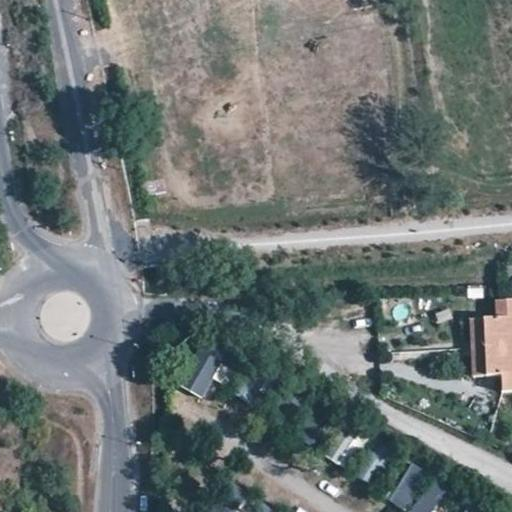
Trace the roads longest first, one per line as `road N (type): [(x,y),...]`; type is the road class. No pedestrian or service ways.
road 1 (residential): [(124,306),(212,306),(373,404),(511,473)]
road 2 (residential): [(102,269),(63,0)]
road 3 (unclassified): [(98,365),(116,430),(114,511)]
road 4 (primary): [(55,259),(19,224),(0,134)]
